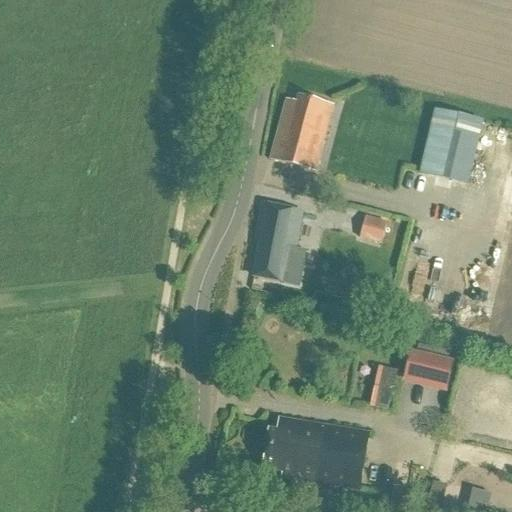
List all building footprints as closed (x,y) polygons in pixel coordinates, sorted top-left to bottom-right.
[(286,101),(270,162),(315,174),(334,105),(299,96),(297,104),(286,101)] [(436,109),(420,175),(469,187),(485,121),(436,109)] [(298,243),(304,214),(263,206),(256,244),(261,245),(255,279),(282,284),(300,288),(307,252),(291,249),(293,242),(298,243)] [(363,217),(358,239),(382,243),(386,221),(363,217)] [(453,365),(411,355),(404,382),(447,393),(453,365)] [(376,367),(367,407),(388,412),(397,372),(376,367)] [(269,430),(262,470),(283,473),(282,478),(360,492),(370,435),(281,419),(279,432),(269,430)] [(431,484),(427,508),(441,509),(445,486),(431,484)] [(393,488),(389,510),(400,511),(404,511),(408,490),(393,488)] [(464,511),(485,511),(490,494),(470,489),(464,511)]
